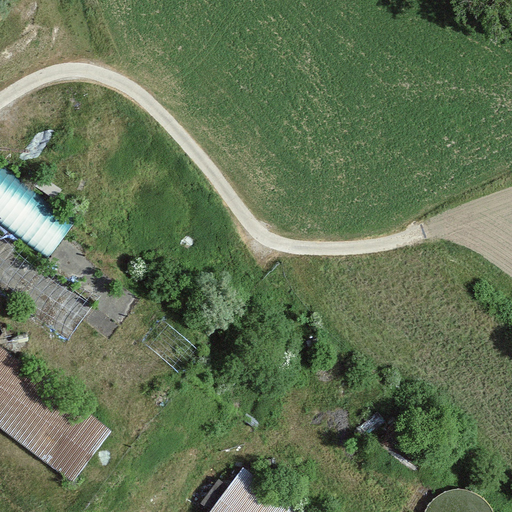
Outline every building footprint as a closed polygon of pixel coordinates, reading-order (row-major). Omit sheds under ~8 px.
[(0,164),(0,216),(52,255),(77,221),(0,164)] [(96,295),(0,230),(0,286),(70,334),(96,295)] [(110,426),(0,345),(0,424),(72,478),(110,426)] [(308,511),(239,462),(202,511),(308,511)] [(491,511),(492,511),(485,502),(475,495),(463,491),(451,492),(439,497),(430,505),(426,511),(491,511)]
